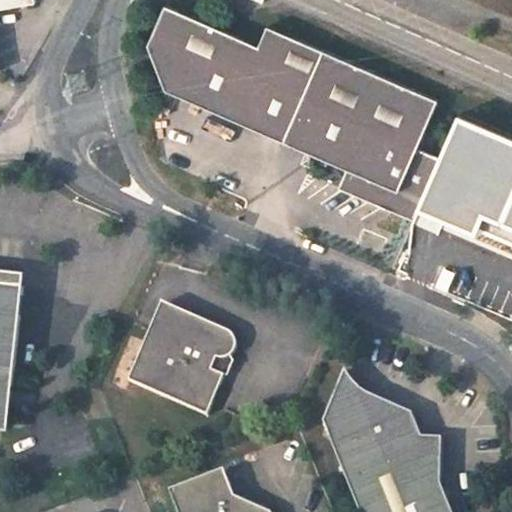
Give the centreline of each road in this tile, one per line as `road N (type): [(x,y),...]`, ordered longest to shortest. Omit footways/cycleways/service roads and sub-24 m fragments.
road 1 (residential): [(211,228),(460,338),(511,382)]
road 2 (residential): [(84,0),(47,79),(57,140),(96,184),(165,220),(211,228)]
road 3 (unknown): [(165,220),(49,470)]
road 4 (residential): [(211,228),(144,179),(128,146),(108,59),(120,0)]
road 5 (tertiary): [(333,0),(511,78)]
